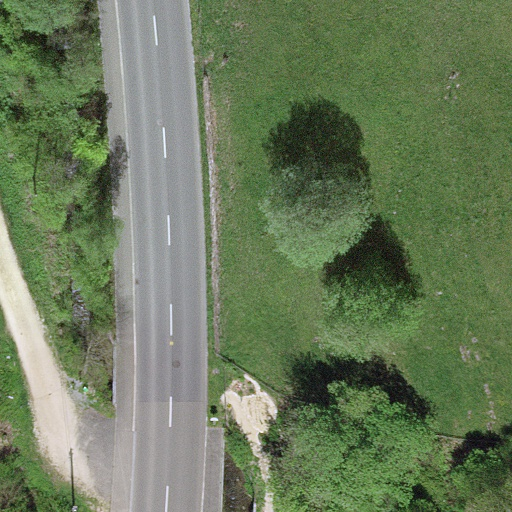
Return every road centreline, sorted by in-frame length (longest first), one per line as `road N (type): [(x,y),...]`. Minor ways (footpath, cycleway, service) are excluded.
road 1 (tertiary): [(169,511),(165,221),(145,0)]
road 2 (track): [(169,511),(51,394),(0,262)]
